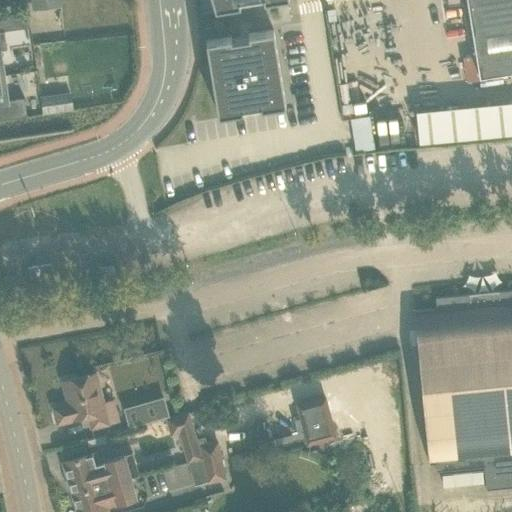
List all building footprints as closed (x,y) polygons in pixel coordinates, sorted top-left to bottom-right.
[(28,0),(30,9),(60,8),(59,0),(28,0)] [(511,0),(466,0),(479,76),(511,70),(511,0)] [(4,32),(30,28),(28,12),(0,16),(0,31),(4,31),(4,32)] [(231,37),(205,41),(218,115),(243,111),(242,108),(259,105),(260,108),(285,104),(273,30),(248,34),(248,37),(231,40),(231,37)] [(23,98),(7,100),(4,75),(0,75),(0,119),(26,116),(23,98)] [(42,114),(73,109),(70,91),(39,96),(42,114)] [(419,143),(511,133),(511,99),(415,109),(419,143)] [(370,115),(351,117),(354,149),(373,147),(370,115)] [(397,143),(397,122),(379,122),(379,143),(397,143)] [(511,289),(435,297),(436,308),(414,310),(418,351),(429,463),(435,463),(436,471),(483,466),(485,489),(511,486),(511,289)] [(176,359),(183,374),(197,367),(190,352),(176,359)] [(115,408),(105,411),(96,372),(61,380),(67,403),(52,407),(56,424),(88,416),(91,428),(118,421),(115,408)] [(163,398),(145,403),(149,419),(168,414),(163,398)] [(323,399),(295,407),(306,446),(334,438),(323,399)] [(188,412),(166,418),(170,435),(179,432),(187,461),(201,458),(193,427),(188,412)] [(218,440),(199,443),(202,457),(206,481),(206,483),(226,479),(218,440)] [(63,460),(62,461),(67,477),(65,480),(68,489),(71,491),(72,493),(100,485),(101,486),(120,481),(130,478),(138,476),(131,452),(123,455),(104,460),(105,461),(99,463),(95,451),(87,453),(63,460)] [(201,458),(187,461),(194,484),(206,481),(202,457),(201,458)] [(100,485),(72,493),(77,511),(108,511),(106,505),(135,497),(134,491),(130,478),(120,481),(101,486),(100,485)]
